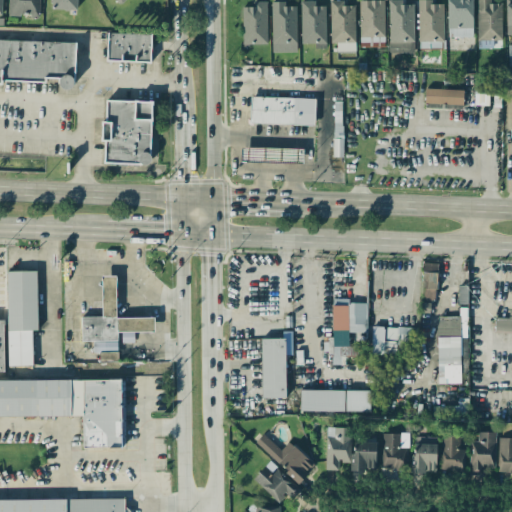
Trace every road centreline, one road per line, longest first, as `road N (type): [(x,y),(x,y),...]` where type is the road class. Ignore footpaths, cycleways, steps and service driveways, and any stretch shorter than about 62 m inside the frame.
road 1 (primary): [(212,238),(511,246)]
road 2 (secondary): [(181,236),(182,511)]
road 3 (primary): [(511,207),(287,202)]
road 4 (primary): [(212,200),(0,190)]
road 5 (secondary): [(212,200),(210,0)]
road 6 (secondary): [(215,511),(211,313)]
road 7 (residential): [(511,495),(324,493)]
